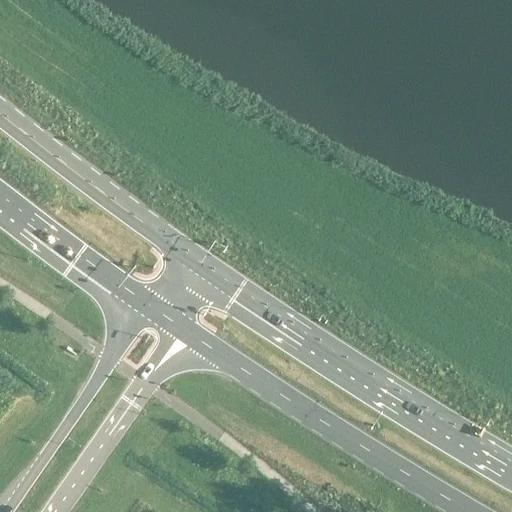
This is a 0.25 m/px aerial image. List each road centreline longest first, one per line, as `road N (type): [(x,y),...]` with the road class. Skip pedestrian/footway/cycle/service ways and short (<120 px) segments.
road 1 (trunk): [(511,458),(199,265)]
road 2 (trunk): [(183,338),(462,511)]
road 3 (trunk): [(199,265),(0,112)]
road 4 (unclassified): [(144,309),(5,511)]
road 5 (unclassified): [(52,511),(183,338)]
road 6 (trunk): [(0,201),(144,309)]
